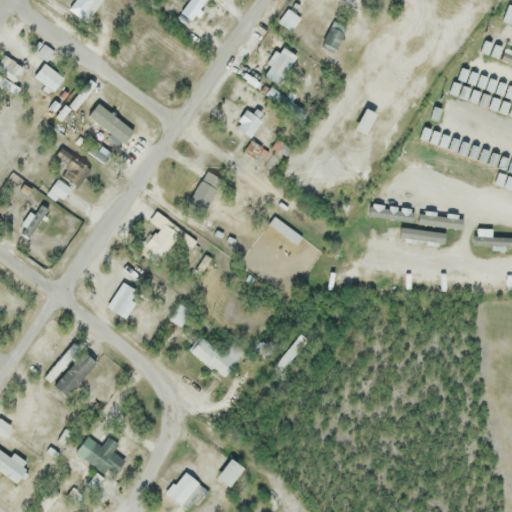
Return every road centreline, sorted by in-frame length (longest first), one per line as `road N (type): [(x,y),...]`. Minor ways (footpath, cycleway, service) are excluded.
road 1 (residential): [(0,382),(261,0)]
road 2 (residential): [(305,216),(3,0)]
road 3 (residential): [(135,511),(173,434),(165,390),(0,254)]
